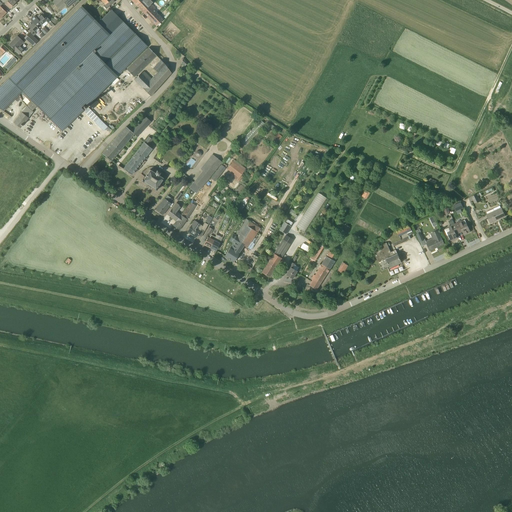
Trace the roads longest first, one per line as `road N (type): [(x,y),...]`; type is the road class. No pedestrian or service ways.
road 1 (unclassified): [(195,249),(292,312),(317,316),(485,242)]
road 2 (track): [(84,511),(214,420),(328,373)]
road 3 (unclassified): [(80,174),(174,72),(124,0)]
road 4 (track): [(451,176),(511,39)]
road 5 (unclassified): [(195,249),(80,174)]
